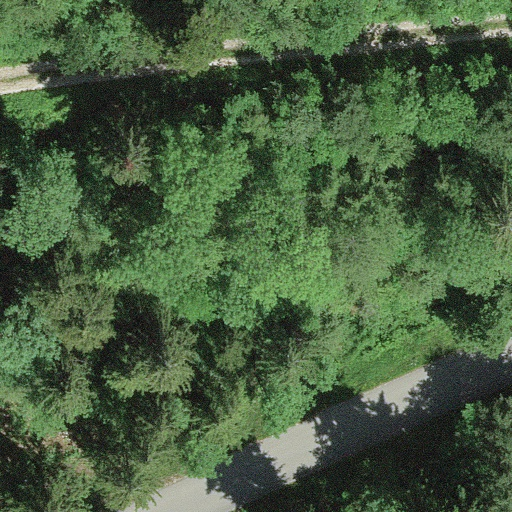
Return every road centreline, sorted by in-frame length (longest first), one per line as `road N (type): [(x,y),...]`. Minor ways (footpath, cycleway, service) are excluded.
road 1 (track): [(0,83),(153,58),(511,22)]
road 2 (tertiary): [(511,358),(171,511)]
